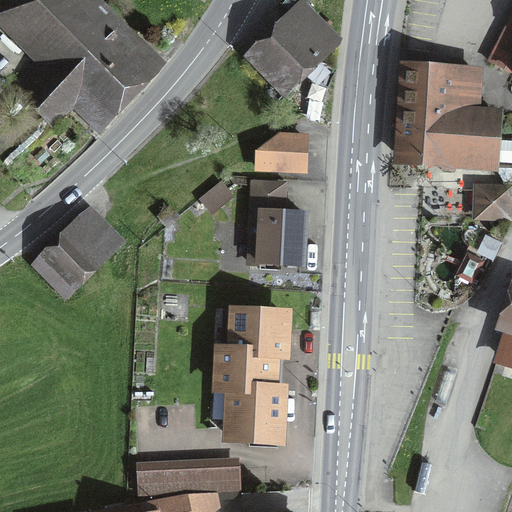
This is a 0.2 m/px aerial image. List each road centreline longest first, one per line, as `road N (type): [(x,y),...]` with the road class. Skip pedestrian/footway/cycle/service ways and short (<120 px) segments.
road 1 (primary): [(340,511),(375,0)]
road 2 (secondary): [(0,247),(152,107),(233,0)]
